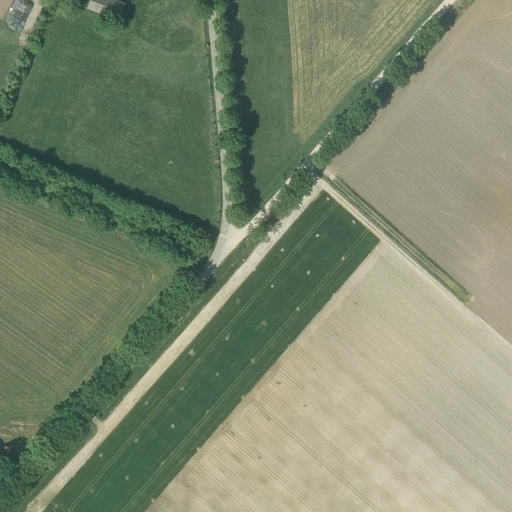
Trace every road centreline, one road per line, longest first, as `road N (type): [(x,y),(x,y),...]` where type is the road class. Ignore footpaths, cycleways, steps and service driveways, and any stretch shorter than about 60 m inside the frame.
road 1 (unclassified): [(0,510),(231,242),(208,0)]
road 2 (track): [(445,0),(231,242)]
